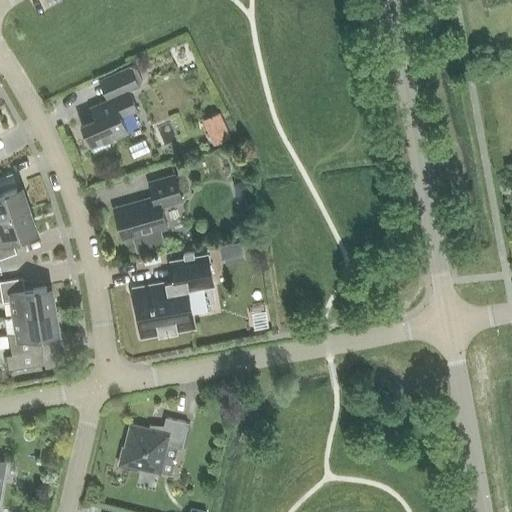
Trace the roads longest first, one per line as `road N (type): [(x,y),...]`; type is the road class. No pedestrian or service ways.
road 1 (residential): [(104,386),(100,314),(69,191),(0,52)]
road 2 (residential): [(104,386),(447,327)]
road 3 (unclassified): [(447,327),(389,0)]
road 4 (unclassified): [(479,511),(447,327)]
road 5 (residential): [(65,511),(89,412),(104,386)]
